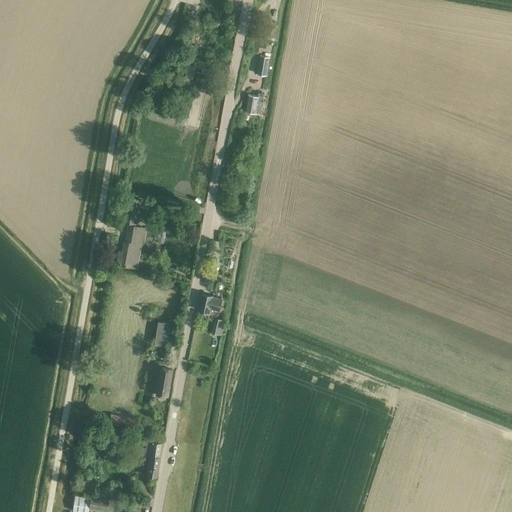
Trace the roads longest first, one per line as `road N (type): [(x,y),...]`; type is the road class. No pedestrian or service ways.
road 1 (unclassified): [(54,511),(120,110),(173,0)]
road 2 (unclassified): [(158,511),(251,0)]
